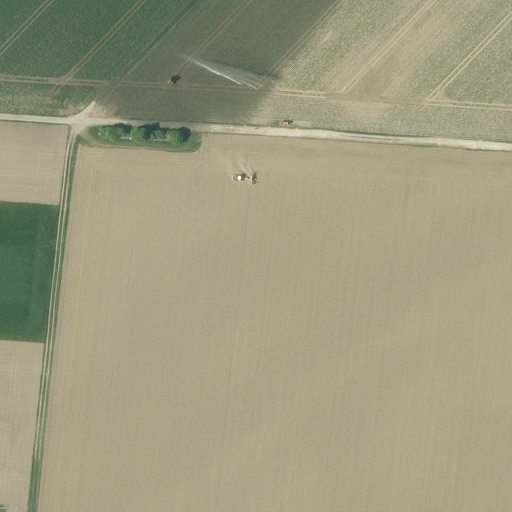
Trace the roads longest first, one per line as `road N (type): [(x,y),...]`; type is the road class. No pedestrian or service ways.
road 1 (track): [(511,147),(76,122)]
road 2 (track): [(32,511),(76,122)]
road 3 (track): [(197,0),(76,122)]
road 4 (track): [(76,122),(96,143),(174,149),(190,143),(194,128)]
